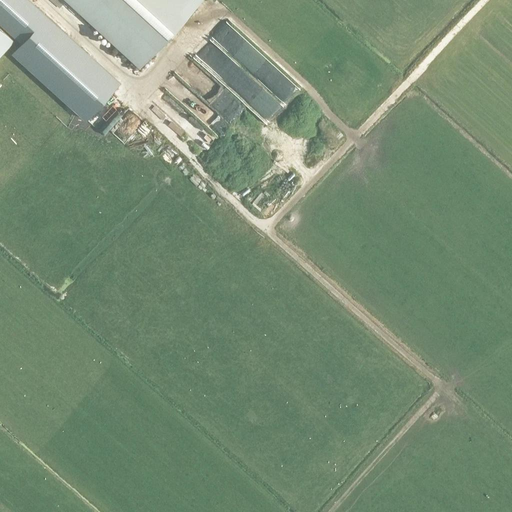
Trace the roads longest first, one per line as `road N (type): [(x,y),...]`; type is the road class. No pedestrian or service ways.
road 1 (track): [(483,0),(353,139),(215,18),(139,94)]
road 2 (track): [(353,139),(264,228),(443,386)]
road 3 (track): [(264,228),(195,167),(130,82),(38,0)]
road 4 (track): [(331,511),(447,389)]
